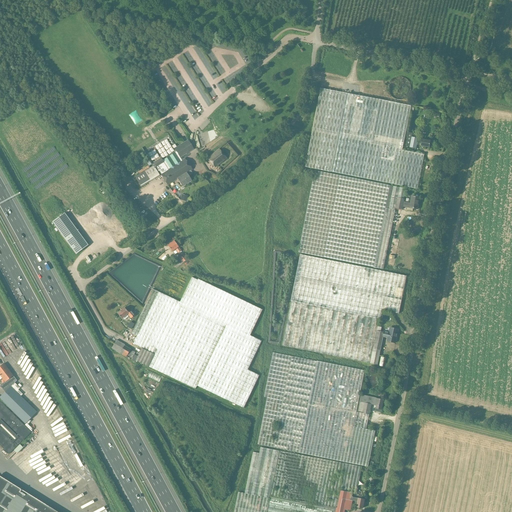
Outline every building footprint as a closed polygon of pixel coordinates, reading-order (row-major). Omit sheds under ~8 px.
[(402,150),(403,144),(404,141),(407,142),(406,146),(410,147),(416,148),(417,142),(421,143),(421,146),(429,147),(430,141),(422,139),(423,135),(418,134),(417,138),(412,137),(413,133),(406,132),(411,106),(378,99),(346,93),(321,88),(305,167),(331,172),(364,178),(417,189),(424,154),(402,150)] [(161,158),(154,162),(161,173),(160,174),(168,185),(176,180),(177,179),(181,176),(182,178),(184,177),(185,177),(188,175),(187,172),(193,169),(185,158),(188,156),(186,154),(187,153),(194,149),(191,144),(188,140),(182,144),(176,148),(175,149),(176,150),(176,151),(162,160),(161,158)] [(155,147),(146,152),(151,161),(160,156),(155,147)] [(172,147),(161,154),(163,157),(174,151),(172,147)] [(215,168),(227,158),(219,148),(208,158),(215,168)] [(153,166),(135,177),(140,186),(159,175),(153,166)] [(314,171),(298,252),(324,257),(374,267),(383,269),(387,250),(388,245),(390,238),(396,208),(403,210),(403,207),(408,207),(413,208),(418,209),(420,198),(412,196),(411,203),(404,202),(405,199),(404,199),(406,189),(390,186),(340,176),(321,172),(314,171)] [(192,180),(188,175),(185,177),(184,177),(182,178),(181,176),(177,179),(182,187),(192,180)] [(52,222),(65,213),(53,197),(41,205),(52,222)] [(88,245),(65,213),(52,222),(76,254),(88,245)] [(172,251),(175,249),(178,253),(181,251),(174,241),(171,243),(170,242),(167,244),(168,245),(167,246),(172,251)] [(378,365),(383,337),(387,338),(387,341),(396,343),(399,329),(390,327),(389,332),(384,331),(384,332),(381,331),(382,327),(378,326),(379,319),(380,319),(382,310),(399,314),(407,276),(301,255),(282,346),(370,363),(378,365)] [(149,367),(176,379),(195,389),(197,386),(244,408),(260,375),(248,370),(262,341),(250,335),(262,309),(198,279),(198,280),(192,277),(180,302),(153,289),(132,334),(137,336),(134,343),(142,348),(138,356),(135,354),(132,360),(135,362),(136,361),(149,367)] [(122,318),(127,314),(131,319),(136,315),(131,310),(129,312),(125,308),(118,314),(122,318)] [(126,357),(127,355),(128,355),(132,358),(135,352),(131,350),(131,349),(125,345),(125,344),(117,340),(112,348),(126,357)] [(384,400),(378,399),(376,398),(377,398),(361,395),(359,402),(360,402),(358,412),(356,411),(365,370),(317,361),(273,353),(264,397),(267,397),(258,444),(299,453),(368,467),(375,431),(366,429),(369,414),(370,415),(372,404),(376,405),(375,411),(381,412),(384,400)] [(0,366),(0,374),(5,381),(0,385),(0,387),(5,392),(0,396),(0,399),(25,424),(37,412),(11,386),(16,380),(7,368),(3,364),(0,366)] [(364,381),(364,382),(364,383),(364,384),(365,385),(365,386),(366,387),(367,388),(367,389),(368,389),(368,390),(369,390),(370,390),(371,391),(372,391),(373,391),(374,391),(375,391),(376,390),(377,390),(378,389),(379,389),(379,388),(380,387),(381,386),(381,385),(382,384),(382,383),(382,382),(382,381),(382,380),(381,379),(381,378),(380,377),(380,376),(379,376),(378,375),(377,374),(376,374),(375,373),(374,373),(373,373),(372,373),(371,373),(370,374),(369,374),(368,375),(367,376),(366,376),(366,377),(365,377),(365,378),(365,379),(365,380),(364,380),(364,381)] [(22,441),(31,432),(0,401),(0,445),(9,454),(18,445),(17,445),(21,441),(22,441)] [(52,424),(62,416),(60,414),(50,422),(52,424)] [(44,437),(49,448),(52,447),(54,453),(56,452),(50,435),(44,437)] [(363,508),(364,499),(358,498),(351,497),(352,493),(353,493),(357,493),(362,467),(346,464),(324,459),(280,451),(261,447),(259,453),(253,452),(245,493),(239,492),(234,511),(344,511),(345,510),(351,511),(353,501),(358,502),(356,507),(363,508)] [(96,491),(88,472),(74,478),(82,497),(96,491)] [(0,511),(55,511),(0,477),(0,511)] [(75,504),(87,498),(86,496),(74,502),(75,504)]
